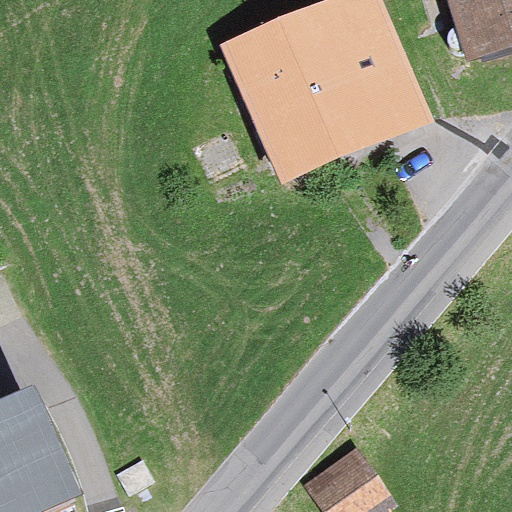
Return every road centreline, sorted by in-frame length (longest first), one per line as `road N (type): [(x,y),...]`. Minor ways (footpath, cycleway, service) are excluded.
road 1 (tertiary): [(228,511),(511,176)]
road 2 (unknown): [(418,287),(351,187)]
